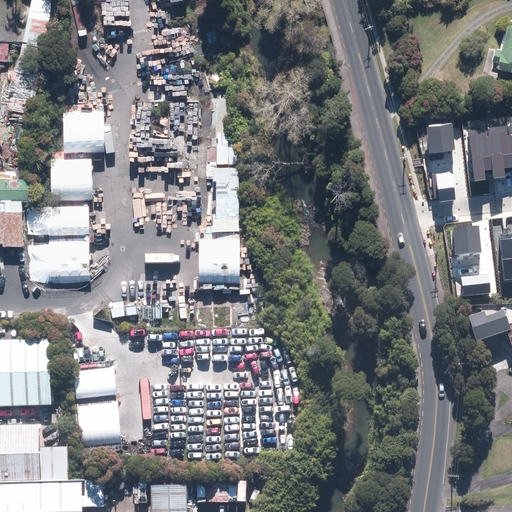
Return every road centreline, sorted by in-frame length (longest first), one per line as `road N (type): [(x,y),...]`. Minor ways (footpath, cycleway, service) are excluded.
road 1 (secondary): [(398,221),(434,398),(425,511)]
road 2 (secondary): [(342,0),(398,221)]
